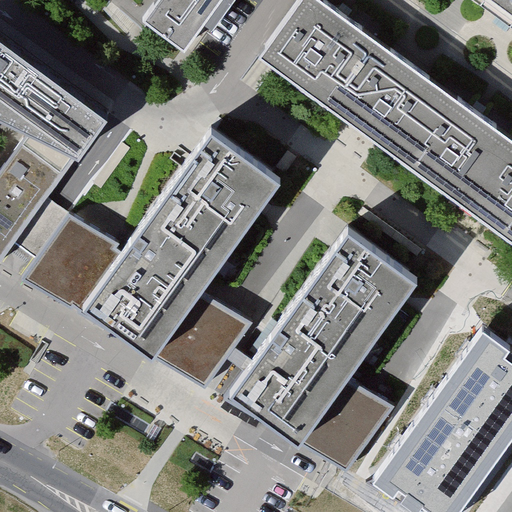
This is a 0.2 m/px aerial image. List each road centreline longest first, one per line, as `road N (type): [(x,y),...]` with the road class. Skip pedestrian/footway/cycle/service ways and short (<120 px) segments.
road 1 (residential): [(0,285),(386,511)]
road 2 (residential): [(278,0),(180,122),(159,121),(6,4)]
